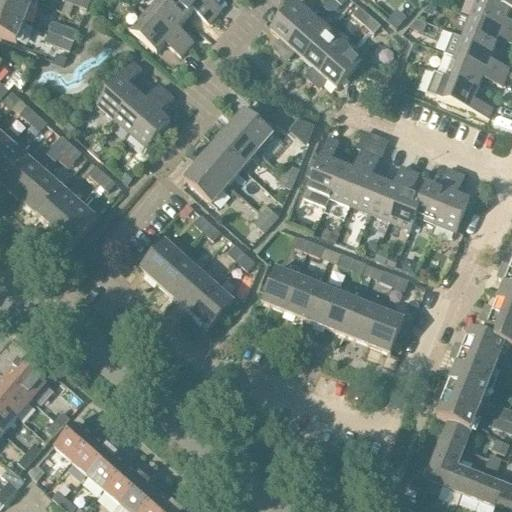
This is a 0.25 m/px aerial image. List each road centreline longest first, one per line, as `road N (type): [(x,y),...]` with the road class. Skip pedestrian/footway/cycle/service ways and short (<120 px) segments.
road 1 (residential): [(92,272),(207,130),(205,74),(272,0)]
road 2 (residential): [(395,407),(438,311),(482,261),(511,177)]
road 3 (unclassified): [(171,424),(14,281)]
road 4 (residential): [(217,374),(379,435),(395,407)]
road 5 (residential): [(511,175),(354,118)]
road 6 (residential): [(92,272),(217,374)]
road 7 (unclassified): [(281,511),(260,503),(171,424)]
